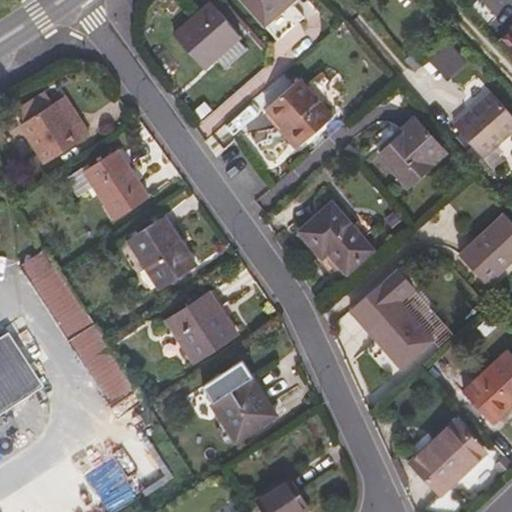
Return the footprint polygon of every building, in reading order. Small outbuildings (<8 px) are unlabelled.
[(247,0),(270,26),(300,0),(247,0)] [(208,69),(245,35),(217,4),(180,36),(208,69)] [(511,30),(502,39),(511,49),(511,30)] [(471,47),(458,32),(439,49),(453,64),(471,47)] [(300,148),(334,118),(301,81),(268,110),(300,148)] [(511,132),(511,109),(494,90),(457,124),(487,156),(511,132)] [(74,124),(83,118),(66,93),(58,99),(74,124)] [(93,133),(83,118),(74,124),(58,99),(23,122),(50,162),(93,133)] [(417,119),(405,131),(407,134),(383,155),(411,187),(448,154),(417,119)] [(118,220),(150,199),(120,152),(88,172),(118,220)] [(68,177),(80,196),(92,189),(80,169),(68,177)] [(335,202),(305,229),(326,256),(334,250),(352,271),(376,249),(335,202)] [(492,283),(511,264),(511,213),(511,212),(466,253),(492,283)] [(161,289),(196,266),(165,217),(131,240),(161,289)] [(111,401),(136,385),(107,340),(62,269),(49,248),(25,263),(111,401)] [(196,362),(237,335),(211,294),(171,320),(196,362)] [(402,367),(433,340),(400,302),(369,328),(402,367)] [(0,414),(46,384),(12,333),(0,340),(0,414)] [(496,424),(511,410),(511,356),(469,392),(496,424)] [(236,441),(276,414),(251,378),(212,403),(236,441)] [(440,490),(486,452),(461,421),(414,459),(440,490)] [(264,511),(301,511),(308,508),(290,482),(259,502),(264,511)]
